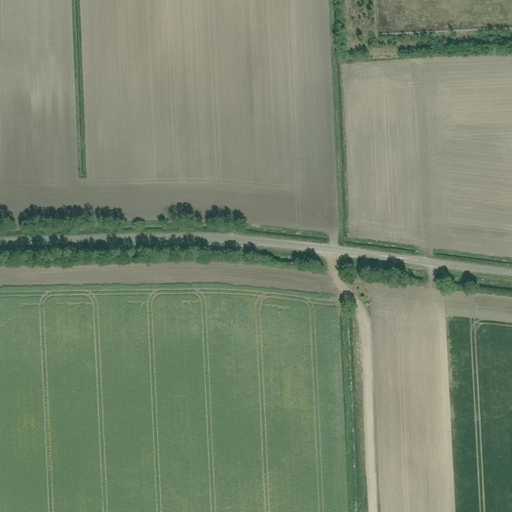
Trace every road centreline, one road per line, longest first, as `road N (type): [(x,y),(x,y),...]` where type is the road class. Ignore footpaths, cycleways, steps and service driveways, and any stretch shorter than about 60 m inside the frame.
road 1 (residential): [(511,273),(206,238),(0,242)]
road 2 (track): [(328,250),(363,318),(374,511)]
